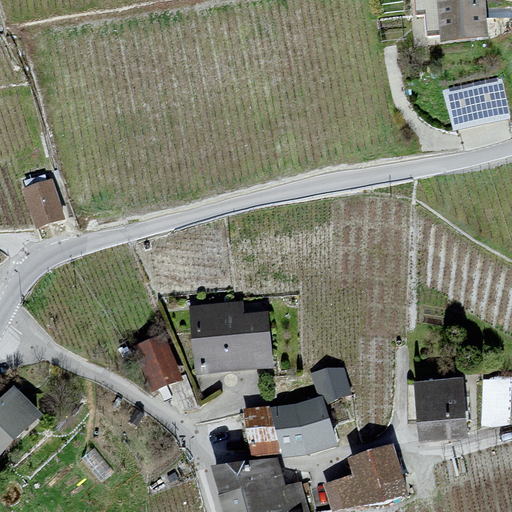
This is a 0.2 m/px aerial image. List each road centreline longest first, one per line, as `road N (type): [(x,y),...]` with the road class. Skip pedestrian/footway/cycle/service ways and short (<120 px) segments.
road 1 (unclassified): [(41,259),(239,204),(511,147)]
road 2 (unclassified): [(0,318),(149,403),(190,436),(216,511)]
road 3 (track): [(511,433),(424,452),(390,447)]
